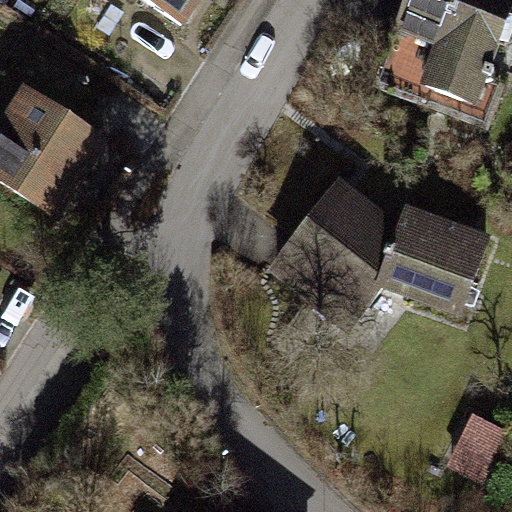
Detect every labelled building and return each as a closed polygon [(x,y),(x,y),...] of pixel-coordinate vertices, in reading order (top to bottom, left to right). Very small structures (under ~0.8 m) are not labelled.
[(270,0),(123,0),(118,11),(229,73),(270,0)] [(511,85),(511,0),(429,0),(408,62),(508,98),(511,85)] [(172,122),(63,57),(0,162),(0,171),(105,234),(172,122)] [(397,218),(341,174),(263,274),(349,334),(381,294),(460,322),(492,238),(406,205),(397,218)] [(0,310),(12,288),(0,281),(0,310)] [(494,487),(511,444),(511,432),(478,417),(455,470),(494,487)]
